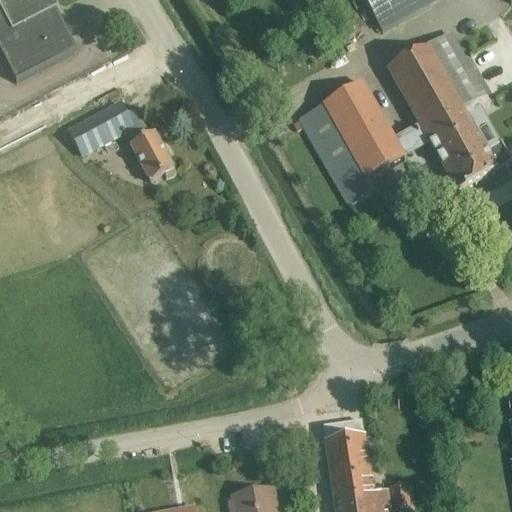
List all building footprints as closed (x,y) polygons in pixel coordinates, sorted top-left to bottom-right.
[(16,0),(0,8),(0,57),(15,86),(76,54),(73,48),(70,50),(61,34),(62,34),(61,32),(60,33),(51,15),(51,14),(51,13),(50,14),(43,0),(16,0)] [(362,0),(382,34),(443,0),(362,0)] [(451,37),(388,72),(419,127),(430,146),(440,162),(449,178),(459,196),(481,183),(511,165),(511,163),(502,146),(500,147),(488,154),(483,146),(476,134),(465,115),(482,105),(475,94),(481,90),(451,37)] [(396,143),(362,85),(300,122),(350,208),(373,194),(367,183),(406,160),(396,143)] [(124,138),(131,149),(130,149),(149,186),(175,172),(155,136),(149,139),(141,122),(131,128),(121,108),(68,136),(81,162),(124,138)] [(374,498),(365,439),(326,445),(335,511),(388,511),(386,497),(374,498)] [(407,511),(404,490),(390,492),(393,511),(407,511)] [(278,511),(275,491),(230,499),(231,504),(228,505),(228,511),(278,511)]
